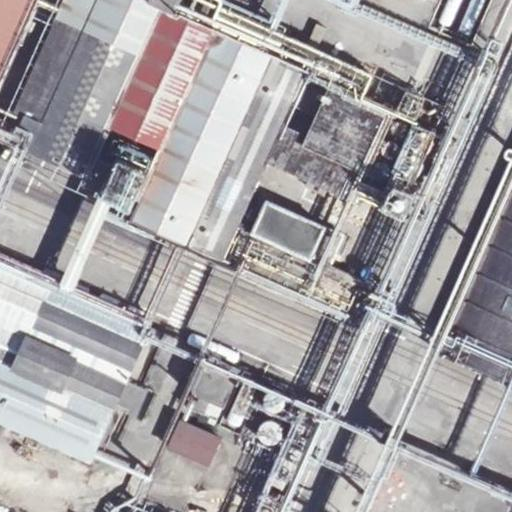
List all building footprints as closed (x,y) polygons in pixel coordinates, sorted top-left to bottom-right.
[(0,0),(0,94),(43,1),(39,0),(0,0)] [(82,0),(18,144),(93,179),(86,192),(138,215),(135,221),(345,316),(368,266),(364,254),(348,247),(349,243),(271,207),(260,232),(248,226),(275,168),(357,204),(398,112),(374,102),(385,79),(324,53),(314,75),(276,58),(285,38),(202,2),(193,23),(178,16),(185,0),(82,0)] [(400,0),(344,0),(341,8),(387,29),(400,0)] [(400,0),(387,29),(428,46),(448,0),(400,0)] [(416,124),(396,168),(417,177),(437,133),(416,124)] [(399,185),(392,203),(410,209),(416,191),(399,185)] [(511,199),(443,356),(511,388),(511,199)] [(0,265),(0,419),(89,460),(112,409),(125,379),(147,331),(0,265)] [(152,334),(175,342),(180,328),(157,320),(152,334)] [(242,371),(210,357),(189,404),(221,417),(242,371)] [(125,379),(112,409),(140,421),(154,392),(125,379)] [(226,441),(184,423),(173,447),(215,466),(226,441)]
